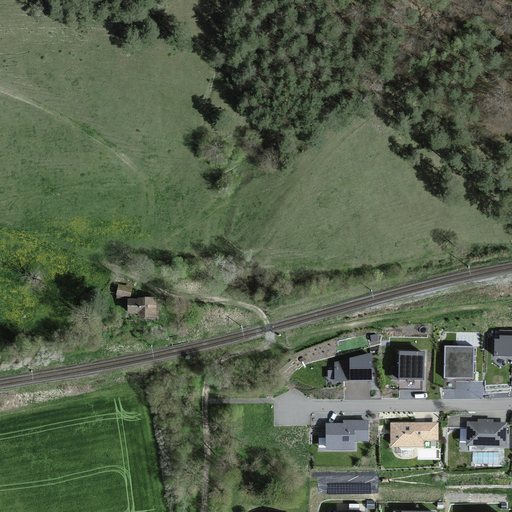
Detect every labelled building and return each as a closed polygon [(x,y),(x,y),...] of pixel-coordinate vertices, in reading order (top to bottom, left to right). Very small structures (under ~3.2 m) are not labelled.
[(119,286),(116,298),(129,301),(131,289),(119,286)] [(139,301),(129,301),(129,312),(139,312),(139,317),(150,317),(150,316),(155,316),(155,299),(139,299),(139,301)] [(500,340),(495,340),(495,356),(511,356),(511,331),(501,331),(500,340)] [(444,378),(473,379),(474,347),(444,346),(444,378)] [(423,386),(423,353),(400,352),(399,386),(423,386)] [(371,380),(371,355),(336,364),(336,380),(371,380)] [(479,424),(469,424),(468,444),(477,444),(481,449),(486,445),(504,445),(505,425),(491,424),(492,421),(479,421),(479,424)] [(353,439),(367,439),(367,422),(352,422),(352,426),(327,426),(327,448),(353,448),(353,439)] [(436,425),(392,424),(392,445),(397,445),(401,450),(412,450),(416,445),(421,445),(421,438),(436,438),(436,425)]
